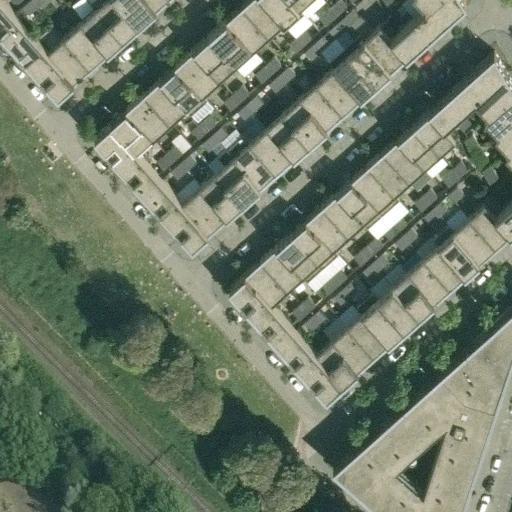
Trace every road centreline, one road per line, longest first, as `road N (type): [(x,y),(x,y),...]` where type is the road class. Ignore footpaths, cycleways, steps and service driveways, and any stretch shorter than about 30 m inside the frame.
road 1 (residential): [(511,269),(327,424),(310,419),(190,283)]
road 2 (residential): [(190,283),(499,5)]
road 3 (residential): [(190,283),(56,132)]
road 4 (residential): [(56,132),(203,0)]
